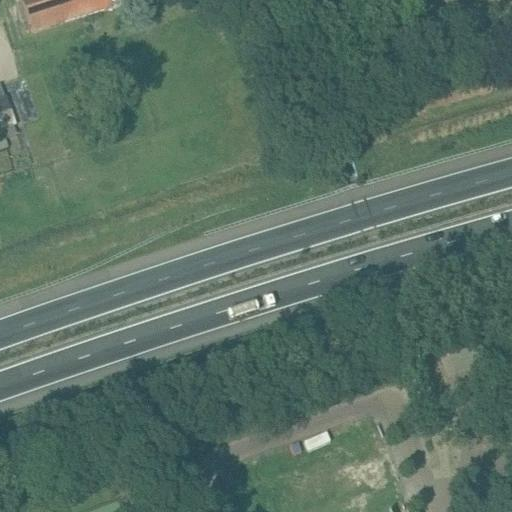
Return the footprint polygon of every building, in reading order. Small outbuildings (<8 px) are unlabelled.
[(19,0),(30,34),(139,0),(19,0)] [(361,438),(337,446),(348,479),(372,471),(361,438)] [(337,446),(313,454),(325,488),(348,479),(337,446)] [(313,454),(289,462),(301,496),(325,488),(313,454)] [(289,462),(266,471),(277,504),(301,496),(289,462)] [(254,511),(277,504),(266,471),(242,479),(253,511),(254,511)] [(366,493),(354,497),(357,503),(368,499),(366,493)] [(356,503),(354,497),(343,501),(345,507),(356,503)] [(349,511),(392,511),(387,498),(349,511)]
